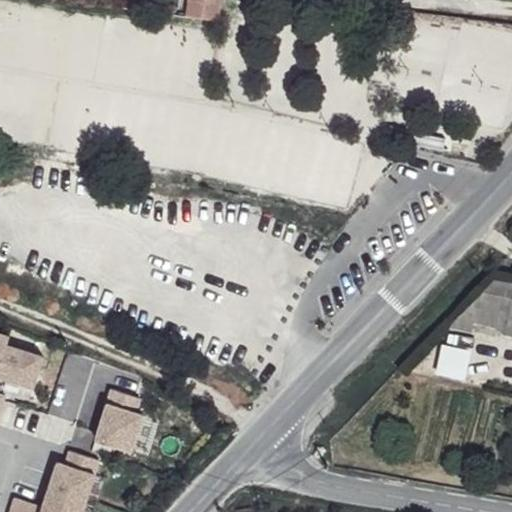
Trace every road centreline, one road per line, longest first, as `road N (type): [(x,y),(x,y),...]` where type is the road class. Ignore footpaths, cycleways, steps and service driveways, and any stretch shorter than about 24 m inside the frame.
road 1 (tertiary): [(238,465),(511,172)]
road 2 (track): [(0,306),(228,399),(266,435)]
road 3 (unclassified): [(238,465),(497,511)]
